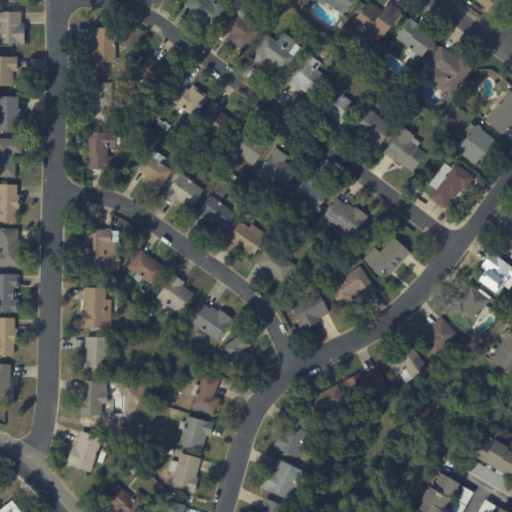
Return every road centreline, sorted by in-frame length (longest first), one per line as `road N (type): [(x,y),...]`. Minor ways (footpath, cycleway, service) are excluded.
road 1 (residential): [(221,511),(238,452),(275,384),(380,328),(511,168)]
road 2 (residential): [(30,452),(48,410),(60,0)]
road 3 (residential): [(85,0),(127,7),(167,31),(457,243)]
road 4 (residential): [(56,190),(139,213),(257,300),(295,368)]
